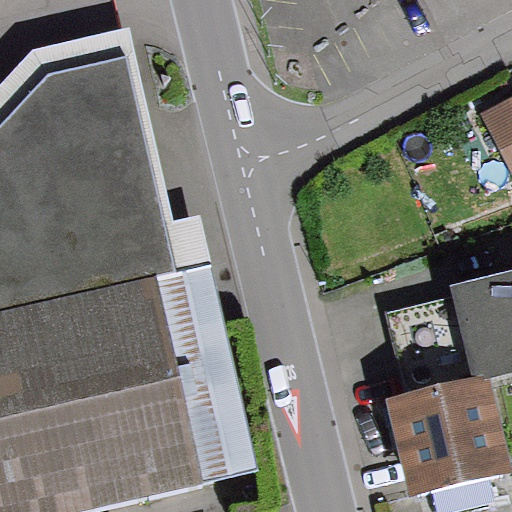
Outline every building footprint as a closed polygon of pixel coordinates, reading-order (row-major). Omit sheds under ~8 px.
[(0,133),(0,511),(117,511),(203,493),(157,286),(179,282),(128,70),(49,88),(20,111),(0,133)] [(0,133),(20,111),(0,92),(0,133)] [(511,97),(480,114),(511,174),(511,97)] [(511,267),(447,284),(450,296),(470,373),(511,361),(511,267)] [(450,296),(383,310),(401,388),(470,373),(450,296)] [(401,388),(368,396),(390,491),(492,467),(470,373),(401,388)]
